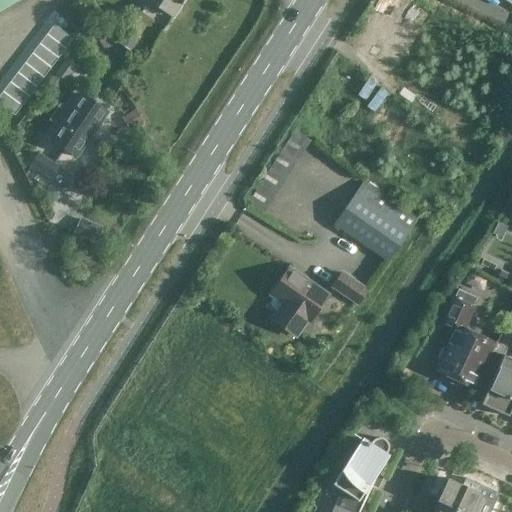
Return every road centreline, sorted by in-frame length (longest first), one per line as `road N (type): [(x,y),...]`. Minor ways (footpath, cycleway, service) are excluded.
road 1 (primary): [(13,463),(311,0)]
road 2 (residential): [(511,465),(433,434),(392,511)]
road 3 (unknown): [(84,352),(0,206)]
